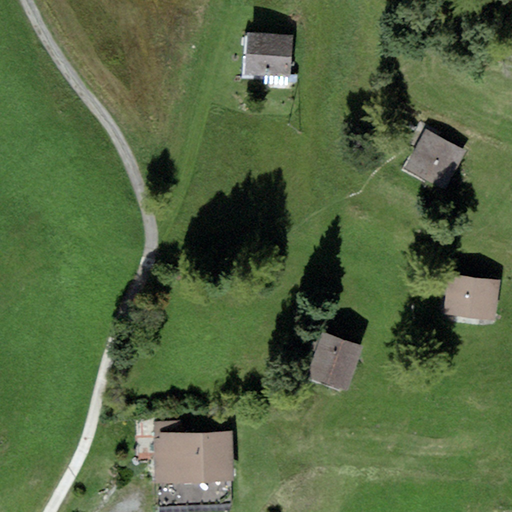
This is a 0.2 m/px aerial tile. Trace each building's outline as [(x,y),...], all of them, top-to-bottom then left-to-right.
[(291,37),(243,33),(240,72),(288,76),(291,37)] [(459,153),(426,133),(407,165),(440,185),(459,153)] [(501,283),(449,274),(442,314),(494,323),(501,283)] [(364,348),(319,332),(304,374),(349,390),(364,348)] [(179,421),(153,422),(156,482),(157,482),(158,507),(232,504),(231,482),(235,482),(233,431),(179,433),(179,421)]
